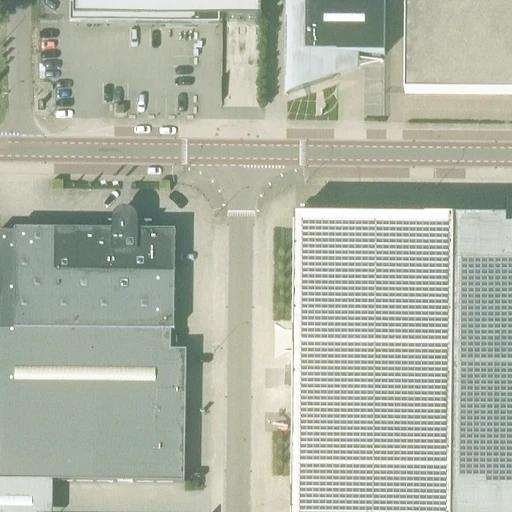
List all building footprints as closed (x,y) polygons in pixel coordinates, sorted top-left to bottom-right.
[(75,0),(76,7),(72,7),(72,27),(221,28),(221,20),(263,20),(262,0),(75,0)] [(288,2),(287,97),(289,96),(333,81),(333,76),(338,76),(338,55),(386,56),(387,0),(306,0),(306,4),(290,4),(290,2),(288,2)] [(511,0),(406,0),(406,95),(511,95),(511,0)] [(294,352),(292,511),(511,511),(511,286),(508,286),(509,231),(508,231),(508,229),(508,220),(455,220),(295,218),(294,333),(360,333),(360,353),(294,352)] [(17,234),(0,233),(0,481),(186,484),(188,352),(172,352),(172,332),(176,332),(177,232),(149,232),(149,225),(153,225),(153,224),(110,223),(110,225),(116,225),(116,232),(17,231),(17,234)]
